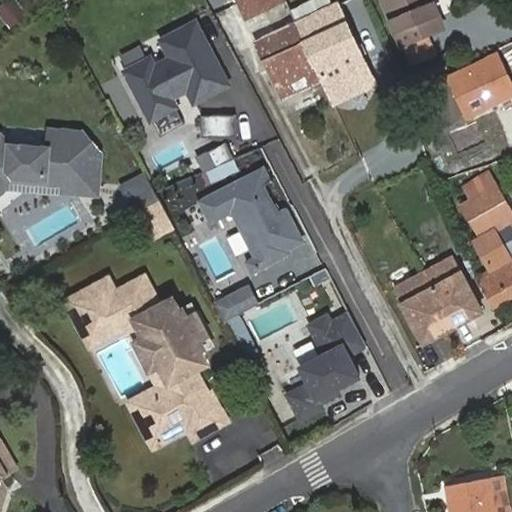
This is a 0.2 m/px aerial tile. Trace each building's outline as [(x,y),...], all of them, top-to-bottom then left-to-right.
[(19,0),(9,0),(0,7),(0,11),(13,28),(31,14),(19,0)] [(287,1),(286,0),(237,0),(247,19),(287,1)] [(428,0),(378,0),(398,48),(403,46),(410,64),(438,53),(431,35),(441,31),(428,0)] [(376,82),(339,4),(298,23),(325,79),(335,99),(376,82)] [(203,97),(229,83),(197,21),(163,39),(172,57),(156,65),(151,56),(126,69),(150,116),(175,102),(173,97),(189,89),(192,94),(199,90),(203,97)] [(284,98),(325,79),(298,23),(257,42),(284,98)] [(199,90),(192,94),(196,101),(203,97),(199,90)] [(236,134),(236,113),(201,112),(201,134),(236,134)] [(1,132),(0,132),(0,190),(7,184),(5,181),(12,175),(98,179),(99,150),(81,127),(48,125),(47,144),(9,142),(1,132)] [(215,167),(234,158),(227,141),(208,150),(215,167)] [(197,156),(204,171),(215,167),(208,150),(197,156)] [(288,249),(304,241),(286,207),(280,210),(267,184),(272,181),(265,167),(200,201),(211,221),(232,210),(257,258),(262,267),(290,253),(288,249)] [(466,187),(473,199),(497,186),(490,173),(466,187)] [(123,188),(128,197),(151,183),(147,174),(123,188)] [(98,179),(12,175),(5,181),(7,184),(97,188),(98,179)] [(128,197),(138,214),(161,201),(151,183),(128,197)] [(481,276),(497,305),(511,296),(511,222),(511,221),(511,220),(511,212),(497,186),(473,199),(464,205),(482,237),(476,241),(491,270),(481,276)] [(161,201),(138,214),(149,232),(170,219),(161,201)] [(170,219),(149,232),(154,241),(175,228),(170,219)] [(196,245),(215,281),(234,271),(215,235),(196,245)] [(452,257),(393,287),(423,344),(482,314),(452,257)] [(253,272),(262,267),(257,258),(248,262),(253,272)] [(110,280),(69,301),(85,331),(103,321),(107,329),(129,318),(139,321),(172,383),(168,393),(154,401),(159,408),(141,418),(156,447),(189,430),(194,440),(227,423),(212,395),(208,397),(194,370),(205,364),(199,353),(204,350),(199,341),(208,337),(197,316),(188,321),(183,311),(179,314),(173,303),(162,309),(147,281),(119,296),(110,280)] [(225,322),(258,304),(249,286),(215,304),(225,322)] [(192,307),(183,311),(188,321),(197,316),(192,307)] [(288,395),(301,420),(323,409),(320,403),(340,393),(338,389),(361,377),(349,355),(367,346),(350,313),(332,323),(328,316),(310,326),(325,355),(301,368),(309,384),(288,395)] [(128,328),(160,387),(132,402),(141,418),(159,408),(154,401),(168,393),(172,383),(139,321),(129,318),(107,329),(103,321),(85,331),(93,346),(128,328)] [(208,337),(199,341),(204,350),(212,346),(208,337)] [(0,511),(6,489),(2,480),(9,475),(0,460),(0,511)] [(509,511),(502,476),(446,486),(451,511),(509,511)]
